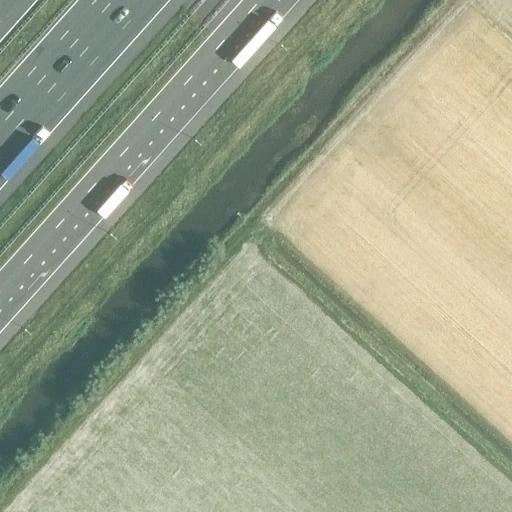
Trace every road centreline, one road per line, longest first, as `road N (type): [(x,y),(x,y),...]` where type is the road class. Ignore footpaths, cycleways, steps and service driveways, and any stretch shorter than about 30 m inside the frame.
road 1 (motorway): [(0,290),(260,0)]
road 2 (motorway): [(0,144),(129,0)]
